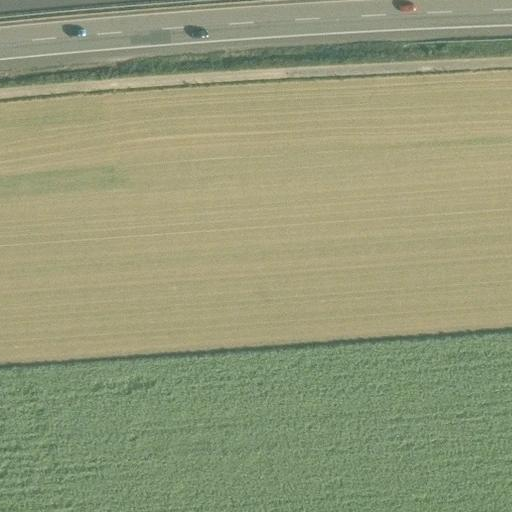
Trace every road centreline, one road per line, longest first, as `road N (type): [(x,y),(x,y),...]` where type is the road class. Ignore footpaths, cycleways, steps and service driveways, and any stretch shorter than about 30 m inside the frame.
road 1 (motorway): [(0,47),(511,11)]
road 2 (track): [(511,64),(0,95)]
